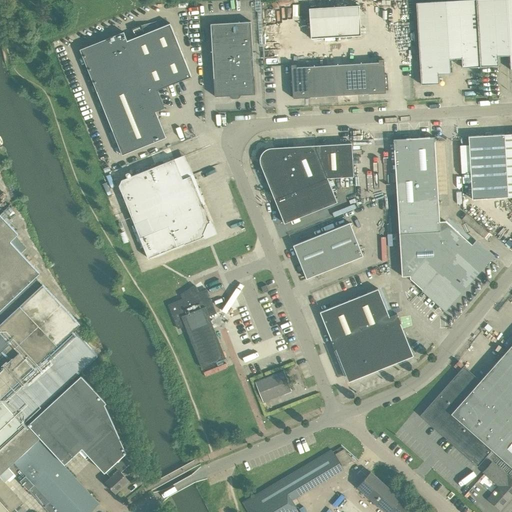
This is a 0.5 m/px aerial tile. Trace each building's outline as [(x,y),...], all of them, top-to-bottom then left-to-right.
[(439,73),(451,72),(451,58),(450,58),(446,0),(430,0),(417,1),(421,83),(440,82),(439,73)] [(451,58),(462,57),(463,67),(481,66),(477,0),(446,0),(450,58),(451,58)] [(477,0),(481,66),(500,65),(499,55),(511,55),(508,0),(477,0)] [(309,7),(311,37),(361,33),(359,3),(309,7)] [(231,39),(234,94),(254,93),(250,20),(230,21),(231,39)] [(210,41),(231,39),(230,21),(209,22),(210,41)] [(156,89),(190,75),(169,22),(126,39),(122,31),(78,48),(121,154),(165,136),(154,110),(163,107),(156,89)] [(234,94),(231,39),(210,41),(214,95),(234,94)] [(307,65),(309,96),(386,91),(386,89),(389,88),(388,73),(385,73),(384,57),(379,58),(379,60),(307,65)] [(309,96),(307,65),(296,66),(295,63),(290,63),(291,79),(288,79),(289,95),(292,95),(293,97),(309,96)] [(471,181),(506,179),(504,134),(469,136),(471,181)] [(439,221),(439,215),(434,136),(393,138),(398,232),(439,230),(439,221)] [(338,147),(315,149),(326,177),(353,175),(351,142),(338,143),(338,147)] [(273,197),(274,198),(303,186),(303,179),(326,177),(315,149),(292,150),(292,145),(270,147),(268,147),(265,148),(263,150),(261,151),(260,154),(259,156),(259,159),(259,161),(259,163),(273,197)] [(203,233),(204,231),(207,223),(209,222),(209,223),(210,223),(201,202),(190,175),(181,178),(173,158),(120,180),(118,186),(147,258),(183,243),(184,244),(205,235),(203,235),(203,233)] [(336,201),(326,177),(303,179),(303,186),(274,198),(283,222),(336,201)] [(472,199),(507,197),(506,179),(471,181),(472,199)] [(0,474),(8,467),(39,438),(40,437),(28,424),(26,422),(98,355),(75,330),(1,399),(0,398),(33,367),(80,324),(43,284),(0,323),(0,309),(40,273),(10,241),(18,234),(0,214),(0,474)] [(444,308),(490,256),(474,242),(471,245),(445,221),(439,221),(439,230),(398,232),(400,276),(408,276),(409,278),(421,290),(422,289),(444,308)] [(306,278),(362,256),(349,223),(292,245),(306,278)] [(226,358),(211,320),(209,316),(216,313),(207,289),(197,292),(193,286),(180,294),(182,299),(168,304),(177,328),(185,325),(202,367),(226,358)] [(363,337),(334,349),(337,348),(347,373),(348,373),(354,375),(354,376),(409,354),(397,324),(400,323),(396,313),(389,316),(377,288),(348,300),(363,337)] [(330,340),(334,349),(363,337),(348,300),(319,311),(330,339),(330,340)] [(511,344),(480,381),(511,410),(511,344)] [(420,415),(478,466),(491,450),(504,460),(511,450),(511,410),(480,381),(464,367),(420,415)] [(263,401),(291,390),(284,371),(256,382),(263,401)] [(104,472),(105,471),(108,474),(103,478),(111,487),(110,488),(113,493),(115,491),(117,492),(129,480),(121,472),(131,462),(124,454),(126,452),(104,404),(106,403),(80,375),(28,424),(40,437),(64,464),(81,447),(104,472)] [(68,469),(39,438),(8,467),(20,480),(49,511),(88,511),(98,503),(68,469)] [(299,511),(292,499),(343,469),(342,467),(351,462),(344,450),(335,455),(333,451),(247,502),(251,511),(299,511)] [(488,497),(501,509),(511,497),(511,477),(493,461),(483,472),(499,485),(488,497)] [(357,487),(384,511),(416,511),(370,471),(357,487)] [(0,500),(10,511),(23,501),(0,475),(0,500)] [(10,511),(0,500),(0,511),(10,511)]
